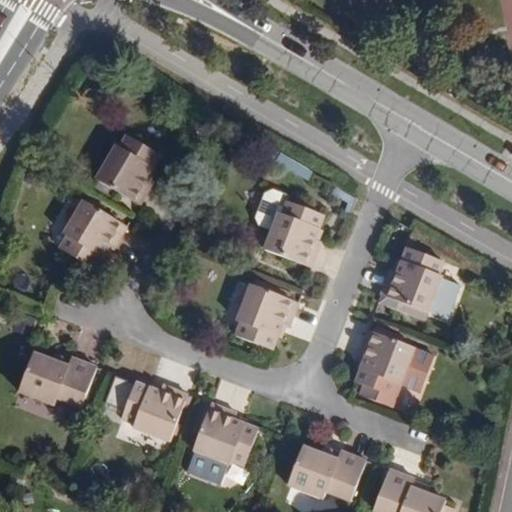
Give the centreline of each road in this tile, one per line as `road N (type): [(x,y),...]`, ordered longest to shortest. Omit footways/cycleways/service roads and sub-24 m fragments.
road 1 (residential): [(407,122),(305,396)]
road 2 (residential): [(305,396),(117,323)]
road 3 (residential): [(270,45),(407,122)]
road 4 (residential): [(117,323),(177,213)]
road 5 (residential): [(305,396),(421,440)]
road 6 (residential): [(407,122),(511,182)]
